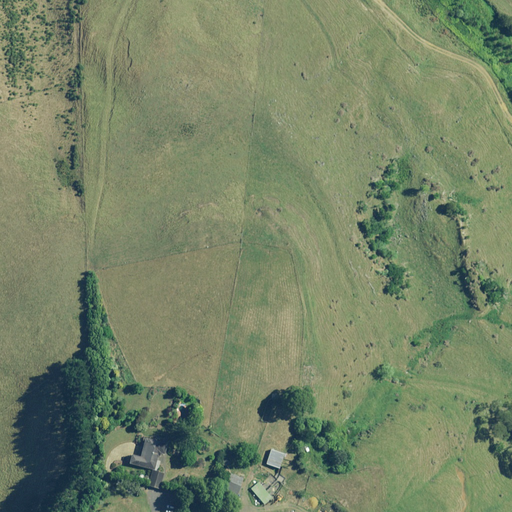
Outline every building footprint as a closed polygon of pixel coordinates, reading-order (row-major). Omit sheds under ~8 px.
[(165,443),(144,439),(140,458),(130,455),(128,464),(154,470),(157,453),(163,455),(165,443)] [(284,455),(271,449),(265,463),(277,469),(284,455)] [(162,473),(151,471),(148,486),(159,489),(162,473)] [(242,478),(230,474),(222,495),(234,500),(242,478)] [(271,498),(258,482),(250,489),(263,504),(271,498)]
